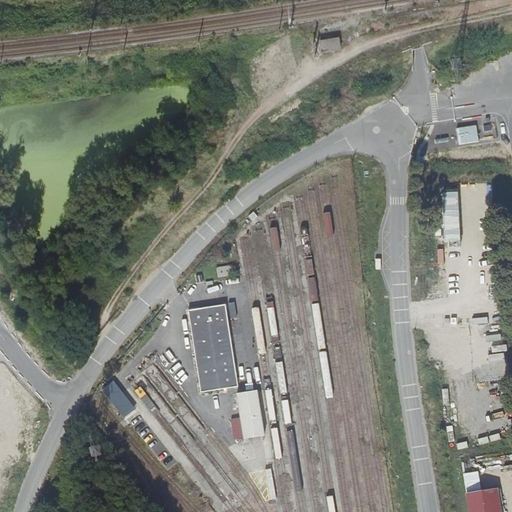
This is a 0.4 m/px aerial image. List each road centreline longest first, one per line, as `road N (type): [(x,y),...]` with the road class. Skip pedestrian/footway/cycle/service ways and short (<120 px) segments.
road 1 (track): [(511,11),(365,43),(260,111),(109,306),(105,336),(112,341)]
road 2 (unclassified): [(429,511),(402,322),(397,163),(380,137),(415,102),(409,0)]
